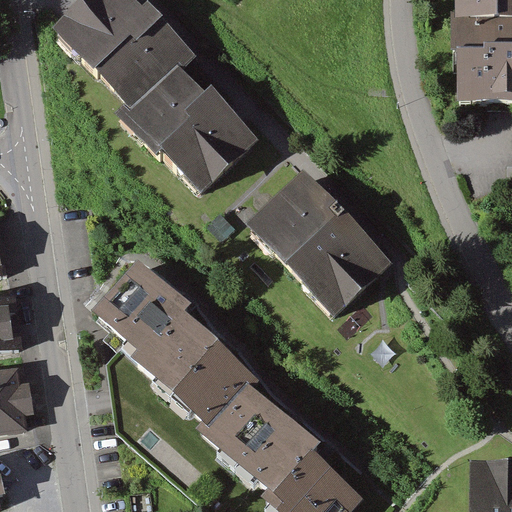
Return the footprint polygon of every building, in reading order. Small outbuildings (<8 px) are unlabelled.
[(120,0),(103,0),(61,42),(136,117),(123,129),(165,171),(172,164),(209,201),(257,155),(228,126),(183,80),(192,72),(158,38),(120,0)] [(511,0),(460,0),(463,110),(511,108),(511,0)] [(362,234),(301,173),(247,228),(339,320),(394,266),(362,234)] [(220,215),(206,228),(221,243),(235,230),(220,215)] [(194,303),(152,267),(110,316),(160,359),(152,367),(223,428),(216,435),(294,502),(286,511),(287,511),(372,511),(380,503),(346,474),(336,465),(342,458),(305,426),(267,393),(272,387),(238,357),(202,326),(210,317),(194,303)] [(13,294),(0,295),(0,351),(20,349),(13,294)] [(19,368),(0,371),(0,435),(30,431),(28,416),(38,414),(32,382),(22,384),(19,368)] [(0,508),(3,508),(0,495),(0,494),(9,493),(4,472),(0,472),(0,508)] [(511,511),(511,474),(471,476),(471,511),(511,511)]
